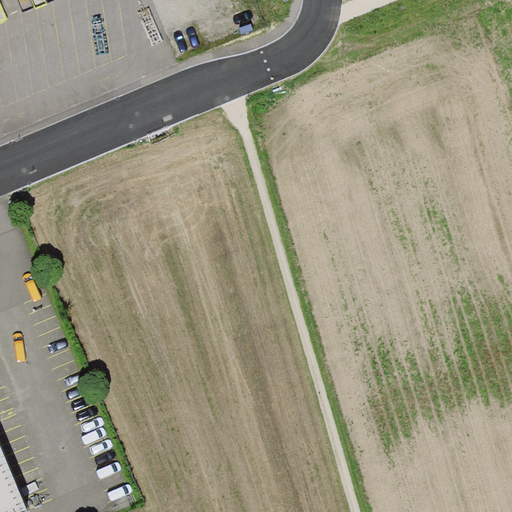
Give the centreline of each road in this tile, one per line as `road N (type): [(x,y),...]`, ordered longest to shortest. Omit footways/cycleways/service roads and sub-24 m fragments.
road 1 (track): [(357,511),(227,81)]
road 2 (unclassified): [(321,0),(316,24),(294,53),(161,108)]
road 3 (unclassified): [(0,172),(161,108)]
